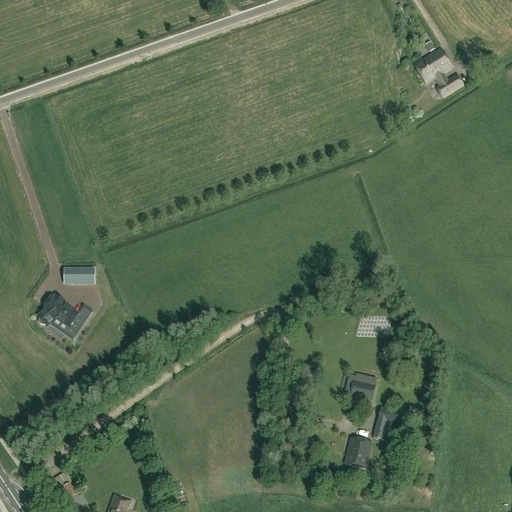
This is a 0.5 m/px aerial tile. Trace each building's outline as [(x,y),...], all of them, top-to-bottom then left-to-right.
[(430,53),(435,50),(431,43),(425,46),(430,53)] [(448,80),(444,73),(453,68),(441,49),(414,66),(426,85),(434,80),(438,87),(435,88),(443,100),(463,87),(456,75),(448,80)] [(64,269),(64,286),(95,286),(95,269),(64,269)] [(43,311),(37,317),(39,320),(39,321),(39,322),(39,323),(40,324),(40,325),(41,326),(42,326),(43,326),(44,326),(47,329),(50,326),(63,335),(78,313),(66,304),(66,303),(55,296),(55,297),(53,296),(43,311)] [(376,387),(355,382),(351,397),(373,402),(376,387)] [(379,418),(373,439),(387,443),(392,424),(394,425),(397,412),(381,408),(379,418)] [(345,466),(366,470),(372,444),(352,439),(345,466)] [(63,489),(72,483),(65,473),(55,480),(60,485),(63,489)] [(72,483),(63,489),(62,489),(69,500),(79,494),(72,483)] [(129,509),(131,502),(115,496),(108,511),(126,511),(127,509),(129,509)]
